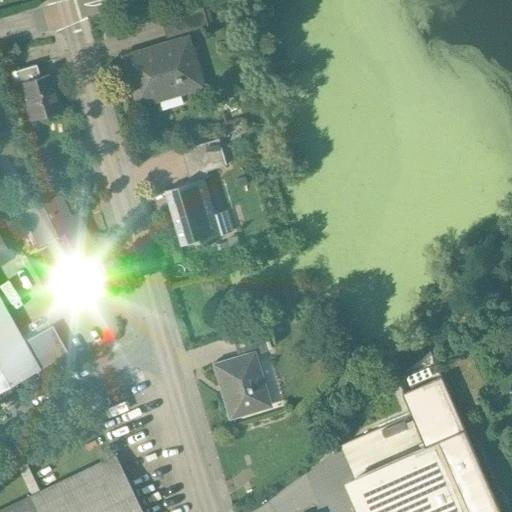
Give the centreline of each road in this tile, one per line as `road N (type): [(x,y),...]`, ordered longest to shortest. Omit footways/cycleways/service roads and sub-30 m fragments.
road 1 (residential): [(67,13),(167,347)]
road 2 (residential): [(167,347),(0,429)]
road 3 (residential): [(167,347),(215,511)]
